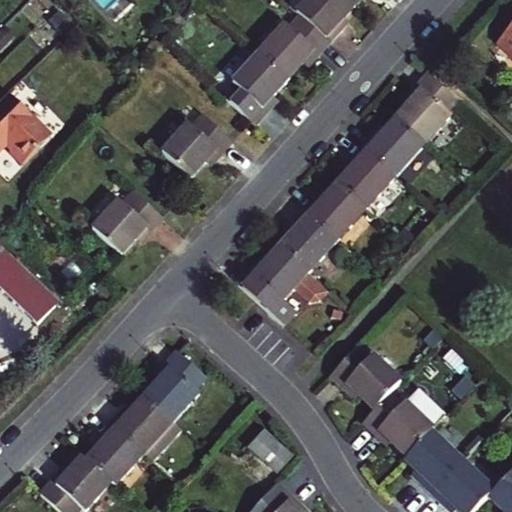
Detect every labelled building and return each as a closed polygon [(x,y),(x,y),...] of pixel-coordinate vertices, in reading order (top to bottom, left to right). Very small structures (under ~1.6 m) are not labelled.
[(350,6),(342,0),(303,0),(293,12),(298,16),(326,41),(340,26),(335,22),(339,17),(350,6)] [(60,14),(40,33),(54,47),(73,28),(60,14)] [(298,16),(285,30),(281,26),(256,55),(285,82),(300,65),(310,54),(315,58),(328,43),(326,41),(298,16)] [(344,22),(339,17),(335,22),(340,26),(344,22)] [(511,32),(496,51),(511,65),(511,32)] [(310,54),(300,65),(304,69),(315,58),(310,54)] [(265,113),(260,109),(271,97),(285,82),(256,55),(231,84),(235,87),(223,101),(252,128),(265,113)] [(409,108),(394,125),(424,151),(450,122),(447,119),(457,108),(425,80),(414,93),(419,97),(409,108)] [(62,129),(20,86),(0,105),(0,147),(3,151),(19,135),(23,140),(22,144),(35,156),(62,129)] [(414,93),(404,104),(409,108),(419,97),(414,93)] [(271,97),(260,109),(265,113),(276,102),(271,97)] [(184,128),(159,156),(186,181),(201,165),(211,155),(215,159),(228,145),(198,119),(187,131),(184,128)] [(375,137),(361,153),(395,183),(424,151),(394,125),(384,137),(380,141),(375,137)] [(379,132),(375,137),(380,141),(384,137),(379,132)] [(348,177),(338,188),(367,215),(395,183),(361,153),(348,168),(352,172),(348,177)] [(211,155),(201,165),(206,169),(215,159),(211,155)] [(348,177),(352,172),(348,168),(344,173),(348,177)] [(125,194),(99,223),(128,248),(142,232),(152,220),(157,225),(169,211),(139,185),(129,197),(125,194)] [(305,216),(339,246),(367,215),(338,188),(327,200),(324,204),(319,200),(305,216)] [(324,204),(327,200),(323,196),(319,200),(324,204)] [(296,235),(281,252),(310,279),(339,246),(305,216),(295,227),(300,231),(296,235)] [(142,232),(147,236),(157,225),(152,220),(142,232)] [(300,231),(295,227),(292,231),(296,235),(300,231)] [(58,305),(0,251),(0,287),(6,293),(3,296),(15,307),(17,305),(39,326),(58,305)] [(310,279),(281,252),(266,269),(256,280),(252,276),(240,290),(287,332),(299,318),(285,306),(296,294),(311,308),(322,306),(330,297),(310,279)] [(256,280),(266,269),(262,265),(252,276),(256,280)] [(375,413),(389,397),(401,384),(372,357),(368,361),(357,350),(330,379),(342,391),(347,386),(358,397),(375,413)] [(162,387),(147,402),(176,429),(203,400),(199,396),(209,385),(180,359),(168,371),(173,375),(162,387)] [(173,375),(168,371),(158,383),(162,387),(173,375)] [(347,386),(342,391),(354,402),(358,397),(347,386)] [(406,459),(408,457),(430,432),(432,430),(442,419),(419,397),(408,408),(405,404),(401,408),(389,397),(375,413),(363,426),(376,438),(379,434),(391,445),(406,459)] [(128,414),(114,429),(148,460),(156,467),(184,437),(176,429),(147,402),(137,413),(133,418),(128,414)] [(133,409),(128,414),(133,418),(137,413),(133,409)] [(99,454),(89,465),(119,491),(148,460),(114,429),(100,443),(105,448),(99,454)] [(420,477),(435,491),(462,462),(430,432),(408,457),(418,467),(424,472),(420,477)] [(379,434),(376,438),(387,449),(391,445),(379,434)] [(265,435),(252,450),(280,474),(292,459),(265,435)] [(95,449),(99,454),(105,448),(100,443),(95,449)] [(462,462),(435,491),(451,506),(455,502),(459,505),(465,511),(475,511),(489,497),(493,492),(462,462)] [(100,511),(119,491),(89,465),(76,478),(66,490),(62,487),(48,501),(59,511),(100,511)] [(415,471),(420,477),(424,472),(418,467),(415,471)] [(511,511),(511,471),(493,492),(489,497),(504,511),(511,511)] [(73,475),(62,487),(66,490),(76,478),(73,475)] [(302,511),(274,486),(251,511),(302,511)]
